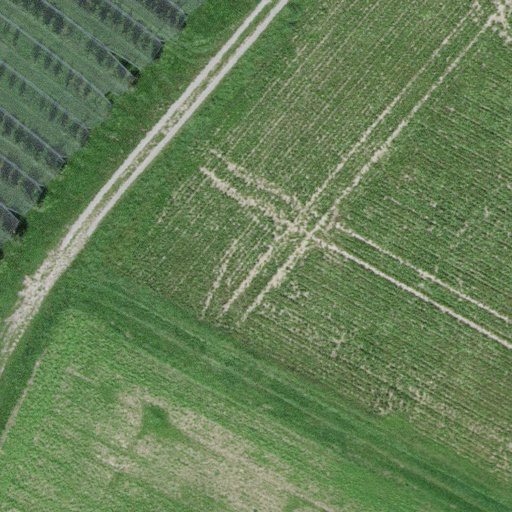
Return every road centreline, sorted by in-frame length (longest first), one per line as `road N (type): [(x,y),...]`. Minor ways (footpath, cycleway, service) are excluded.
road 1 (track): [(471,511),(56,268)]
road 2 (track): [(56,268),(286,0)]
road 3 (track): [(0,386),(56,268)]
